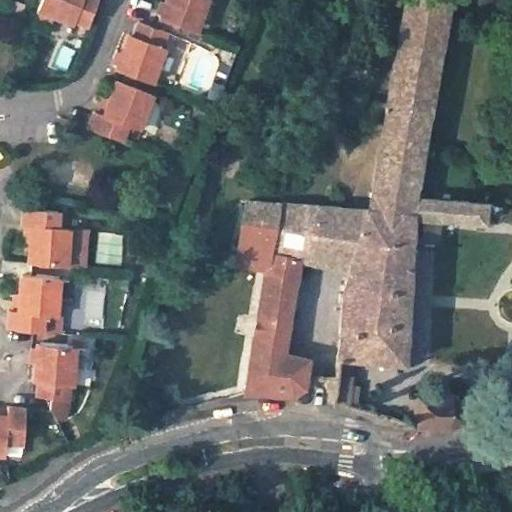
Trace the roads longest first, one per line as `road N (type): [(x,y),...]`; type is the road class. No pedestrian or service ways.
road 1 (tertiary): [(377,434),(280,426),(206,435),(100,472),(50,511)]
road 2 (tertiary): [(83,511),(212,463),(280,455),(381,464)]
road 3 (residential): [(0,105),(60,102),(88,82),(117,0)]
